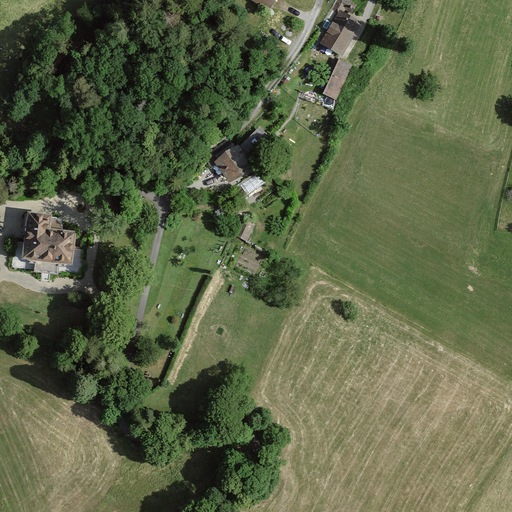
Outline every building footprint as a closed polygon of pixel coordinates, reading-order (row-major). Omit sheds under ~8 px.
[(273,0),(257,0),(256,2),(268,9),(273,0)] [(354,6),(343,0),(339,0),(319,36),(325,39),(321,45),(340,56),(358,26),(346,20),(354,6)] [(349,68),(339,64),(326,93),(337,98),(349,68)] [(253,169),(240,148),(218,163),(231,183),(253,169)] [(51,219),(30,217),(27,244),(17,243),(14,269),(36,271),(36,275),(59,278),(59,275),(82,277),(85,252),(74,251),(75,237),(50,235),(51,219)] [(255,225),(244,220),(237,235),(247,241),(255,225)]
